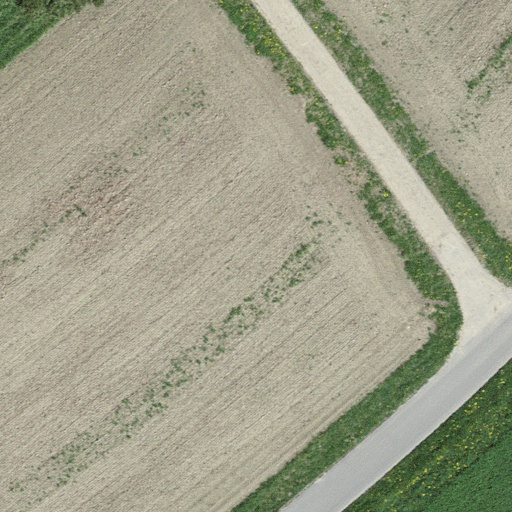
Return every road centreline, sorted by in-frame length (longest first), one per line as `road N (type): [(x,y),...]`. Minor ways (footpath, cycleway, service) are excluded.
road 1 (track): [(275,0),(509,334)]
road 2 (residential): [(511,331),(309,511)]
